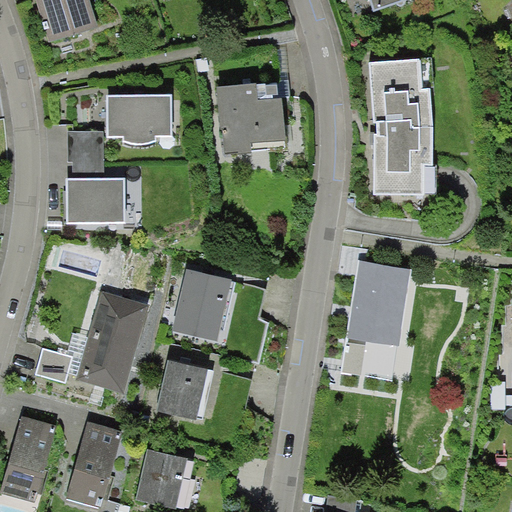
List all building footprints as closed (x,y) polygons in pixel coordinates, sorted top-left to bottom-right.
[(37,0),(51,41),(96,26),(88,0),(37,0)] [(368,0),(373,14),(410,0),(368,0)] [(432,59),(366,61),(368,193),(435,192),(432,59)] [(291,77),(213,84),(219,154),(285,147),(282,124),(295,122),(291,77)] [(171,91),(102,93),(103,138),(121,137),(127,142),(151,143),(157,136),(172,136),(171,91)] [(100,130),(66,131),(67,172),(101,171),(100,130)] [(123,177),(63,178),(64,225),(123,224),(123,177)] [(410,269),(356,261),(339,374),(392,382),(410,269)] [(235,281),(187,269),(173,325),(221,337),(235,281)] [(146,303),(95,288),(70,377),(121,391),(146,303)] [(71,356),(42,349),(34,379),(63,387),(71,356)] [(214,371),(165,359),(153,409),(201,421),(214,371)] [(56,423),(17,414),(0,485),(0,498),(35,507),(56,423)] [(121,430),(85,420),(64,495),(100,505),(121,430)] [(192,457),(146,447),(135,496),(180,506),(192,457)] [(351,511),(354,499),(327,494),(323,511),(351,511)]
